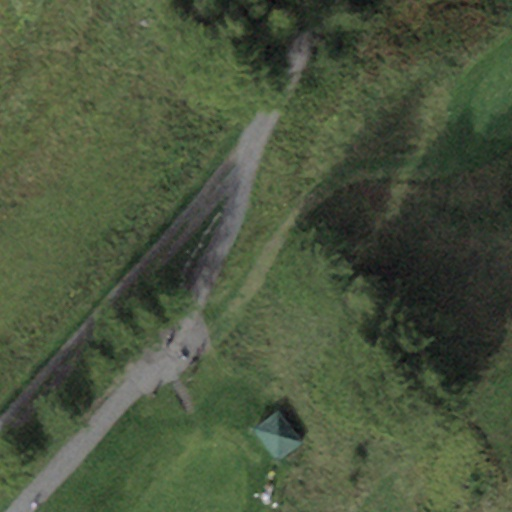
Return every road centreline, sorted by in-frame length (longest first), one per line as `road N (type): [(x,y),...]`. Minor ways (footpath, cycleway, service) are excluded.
road 1 (track): [(329,0),(290,94),(0,435)]
road 2 (track): [(18,511),(183,341),(245,177),(248,145)]
